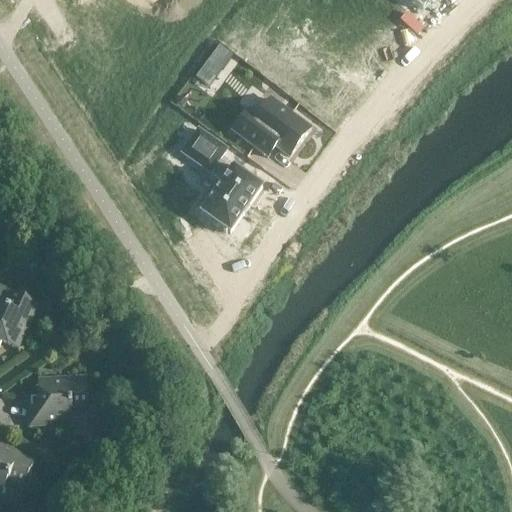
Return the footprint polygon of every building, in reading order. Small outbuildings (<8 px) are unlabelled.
[(97,0),(93,0),(80,20),(95,30),(86,44),(114,62),(129,39),(149,52),(165,28),(170,31),(171,30),(135,7),(127,20),(97,0)] [(324,10),(317,18),(342,40),(349,32),(365,45),(374,34),(378,37),(379,36),(377,34),(384,26),(386,28),(387,26),(383,23),(395,10),(383,0),(325,0),(320,6),(324,10)] [(303,32),(273,67),(315,103),(328,88),(331,91),(332,89),(329,86),(335,79),(338,82),(348,70),(330,55),(337,46),(312,25),(305,33),(303,32)] [(223,71),(233,58),(220,48),(210,61),(223,71)] [(249,112),(233,134),(267,160),(276,149),(289,159),(310,131),(271,101),(258,118),(249,112)] [(198,131),(182,155),(223,184),(201,216),(230,236),(242,218),(242,219),(250,207),(262,190),(233,170),(232,172),(219,163),(227,151),(198,131)] [(0,288),(0,342),(15,350),(22,336),(23,335),(24,334),(25,334),(25,333),(26,332),(26,331),(26,329),(25,329),(36,306),(0,288)] [(128,347),(111,347),(111,360),(128,360),(128,347)] [(86,382),(61,383),(60,382),(59,382),(57,381),(56,381),(55,382),(54,382),(53,383),(38,384),(39,408),(28,409),(29,427),(71,424),(70,408),(88,407),(86,382)] [(34,465),(11,454),(11,453),(10,452),(10,451),(8,450),(6,450),(4,450),(0,448),(0,494),(0,495),(7,480),(23,487),(34,465)]
